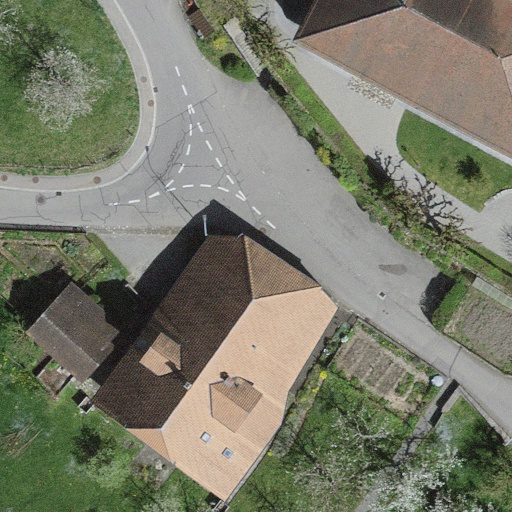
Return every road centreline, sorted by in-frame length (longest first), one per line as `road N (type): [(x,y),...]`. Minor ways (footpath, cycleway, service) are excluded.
road 1 (residential): [(226,155),(353,282),(511,411)]
road 2 (residential): [(226,155),(144,203),(77,212),(0,209)]
road 3 (residential): [(226,155),(140,0)]
